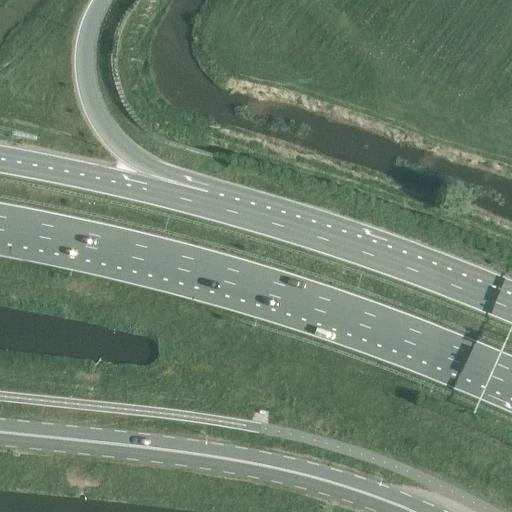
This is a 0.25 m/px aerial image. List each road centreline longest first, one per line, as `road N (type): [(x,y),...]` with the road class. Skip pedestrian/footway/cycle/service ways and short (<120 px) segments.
road 1 (trunk): [(0,230),(181,269),(511,383)]
road 2 (secondary): [(412,511),(254,463),(0,432)]
road 3 (trunk): [(511,302),(207,197)]
road 4 (trunk): [(207,197),(122,151),(104,131),(81,67),(104,0)]
road 5 (trunk): [(207,197),(0,158)]
